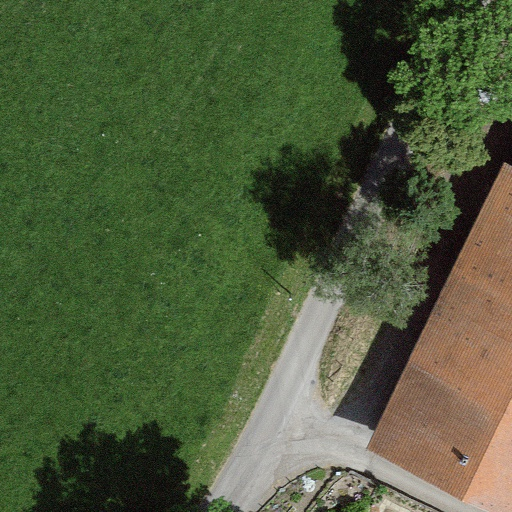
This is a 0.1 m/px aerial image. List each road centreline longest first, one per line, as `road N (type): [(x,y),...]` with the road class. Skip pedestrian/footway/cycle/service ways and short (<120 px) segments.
road 1 (residential): [(187,511),(267,402),(457,0)]
road 2 (track): [(267,402),(492,511)]
